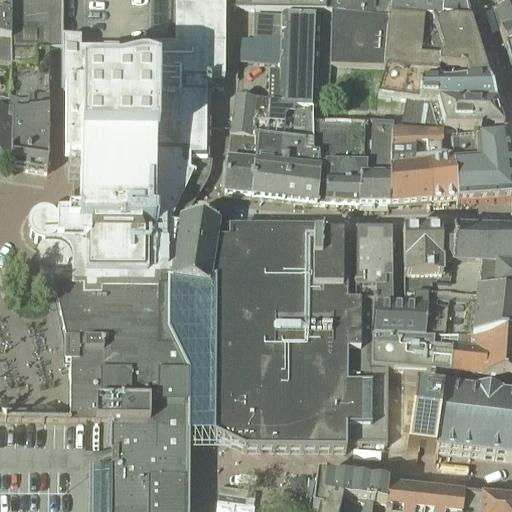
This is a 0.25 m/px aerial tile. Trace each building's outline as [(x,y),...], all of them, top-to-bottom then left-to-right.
[(9,0),(62,0),(62,43),(80,43),(80,46),(71,46),(71,48),(70,115),(65,115),(65,159),(81,159),(81,177),(80,220),(77,220),(56,220),(56,224),(55,224),(54,224),(53,224),(51,222),(49,219),(47,218),(45,218),(42,217),(40,218),(37,218),(36,219),(35,219),(33,221),(31,223),(30,225),(29,226),(29,229),(28,232),(28,235),(29,238),(30,240),(32,242),(32,243),(33,244),(35,245),(37,246),(39,247),(41,247),(47,271),(77,271),(81,272),(112,273),(115,273),(149,270),(150,236),(150,212),(150,179),(150,152),(151,121),(151,55),(150,47),(149,45),(149,0),(0,0),(0,37),(10,38),(9,0)] [(62,0),(9,0),(10,38),(10,62),(11,103),(11,125),(14,125),(11,170),(46,176),(47,170),(47,48),(71,48),(71,46),(80,46),(80,43),(62,43),(62,0)] [(188,380),(187,425),(213,425),(213,416),(214,385),(214,281),(210,281),(208,292),(171,287),(172,282),(171,282),(172,277),(173,278),(174,270),(173,269),(174,265),(175,265),(177,257),(175,257),(170,256),(167,253),(167,229),(169,230),(179,208),(184,208),(188,205),(188,200),(185,195),(188,188),(184,184),(182,181),(179,178),(177,175),(173,166),(172,160),(171,150),(171,121),(171,92),(172,47),(172,0),(149,0),(149,45),(150,47),(151,55),(151,121),(150,152),(150,179),(150,212),(150,236),(149,270),(115,273),(112,273),(81,272),(77,271),(47,271),(51,291),(137,292),(144,292),(160,322),(188,380)] [(172,0),(172,47),(171,92),(171,121),(171,150),(172,160),(173,166),(177,175),(179,178),(182,181),(184,184),(188,188),(199,194),(203,186),(206,180),(207,176),(207,173),(208,168),(208,164),(208,160),(208,122),(209,92),(223,93),(223,47),(223,11),(219,11),(219,6),(212,6),(212,1),(211,0),(232,0),(232,6),(232,7),(232,12),(325,13),(326,0),(172,0)] [(331,0),(330,13),(390,20),(390,16),(418,20),(470,28),(460,0),(331,0)] [(495,4),(497,11),(511,6),(511,0),(487,0),(489,5),(495,4)] [(492,13),(499,34),(511,30),(511,6),(497,11),(491,13),(492,14),(492,13)] [(466,73),(469,83),(469,84),(486,82),(470,28),(418,20),(390,16),(390,20),(330,13),(329,67),(371,69),(371,70),(385,73),(385,71),(405,75),(437,76),(438,70),(466,73)] [(252,28),(280,30),(280,16),(280,17),(253,16),(252,28)] [(277,106),(277,102),(287,102),(315,103),(318,18),(280,16),(280,30),(279,40),(278,70),(278,75),(269,75),(268,103),(268,106),(277,106)] [(252,28),(252,41),(279,40),(280,30),(252,28)] [(505,53),(511,77),(511,30),(499,34),(498,34),(504,54),(505,53)] [(10,62),(10,38),(0,37),(0,61),(10,62)] [(278,70),(279,40),(252,41),(240,43),(238,65),(278,70)] [(486,82),(469,84),(469,83),(448,87),(445,81),(437,77),(437,76),(405,75),(385,71),(385,73),(371,70),(370,78),(376,78),(371,94),(378,95),(377,100),(404,104),(427,106),(495,108),(486,82)] [(315,103),(287,102),(277,102),(277,106),(268,106),(268,103),(234,99),(229,139),(230,139),(223,198),(316,208),(318,165),(318,157),(312,157),(312,125),(311,112),(315,112),(315,103)] [(11,125),(11,103),(7,103),(0,102),(0,170),(11,172),(11,170),(14,125),(11,125)] [(399,133),(413,133),(441,135),(441,133),(456,134),(502,133),(495,108),(427,106),(404,104),(399,133)] [(355,210),(358,210),(367,129),(369,129),(371,114),(346,111),(345,126),(342,126),(338,206),(343,206),(355,206),(355,210)] [(325,125),(312,125),(312,157),(318,157),(318,165),(316,208),(317,208),(324,208),(324,209),(338,210),(338,206),(342,126),(325,125)] [(358,210),(388,211),(392,132),(392,131),(369,129),(367,129),(358,210)] [(399,133),(392,132),(388,211),(429,208),(427,168),(423,168),(421,161),(417,162),(416,157),(412,157),(413,147),(413,133),(399,133)] [(452,166),(453,165),(457,207),(511,202),(511,194),(508,161),(505,144),(504,139),(502,133),(456,134),(441,133),(441,135),(413,133),(413,147),(440,148),(439,160),(452,162),(452,166)] [(429,208),(457,207),(453,165),(452,166),(452,162),(439,160),(440,148),(413,147),(412,157),(416,157),(417,162),(421,161),(423,168),(427,168),(429,208)] [(179,231),(169,230),(167,229),(167,253),(170,256),(175,257),(177,257),(175,265),(174,265),(173,269),(174,270),(173,278),(172,277),(171,282),(172,282),(171,287),(208,292),(210,281),(215,243),(218,228),(180,223),(179,231)] [(403,282),(447,283),(447,268),(511,271),(511,236),(452,234),(452,238),(440,238),(440,234),(402,235),(402,269),(403,269),(403,282)] [(243,455),(257,455),(344,456),(344,449),(385,449),(386,373),(379,373),(373,373),(372,342),(373,328),(376,309),(354,309),(346,309),(346,295),(337,295),(337,267),(346,267),(347,251),(342,251),(342,241),(314,241),(314,235),(229,235),(229,243),(215,243),(210,281),(214,281),(214,385),(213,416),(213,425),(213,439),(243,455)] [(354,309),(376,309),(376,308),(390,309),(390,308),(391,308),(390,236),(388,236),(356,236),(354,236),(354,309)] [(337,295),(346,295),(346,267),(337,267),(337,295)] [(372,342),(511,343),(511,271),(447,268),(447,283),(403,282),(403,309),(402,309),(392,309),(392,308),(391,308),(390,308),(390,309),(376,308),(376,309),(373,328),(372,342)] [(187,425),(188,380),(160,322),(144,292),(137,292),(51,291),(58,320),(64,348),(64,368),(69,368),(69,369),(68,427),(69,429),(112,429),(111,455),(111,483),(111,511),(110,511),(185,511),(187,491),(187,425)] [(511,385),(511,343),(372,342),(373,373),(379,373),(386,373),(408,375),(511,385)] [(439,396),(414,392),(407,453),(511,465),(511,404),(498,403),(498,402),(476,399),(476,400),(439,395),(439,396)] [(110,511),(111,511),(111,483),(111,455),(112,429),(69,429),(68,427),(0,426),(0,511),(110,511)] [(374,488),(374,489),(369,489),(369,488),(368,488),(351,487),(351,486),(350,486),(334,485),(334,484),(333,484),(328,484),(328,483),(319,482),(315,482),(311,511),(370,511),(371,510),(385,511),(388,490),(374,488)] [(385,511),(384,511),(461,511),(463,499),(388,490),(385,511)] [(464,499),(463,499),(461,511),(511,511),(511,504),(481,501),(481,502),(464,501),(464,499)]
